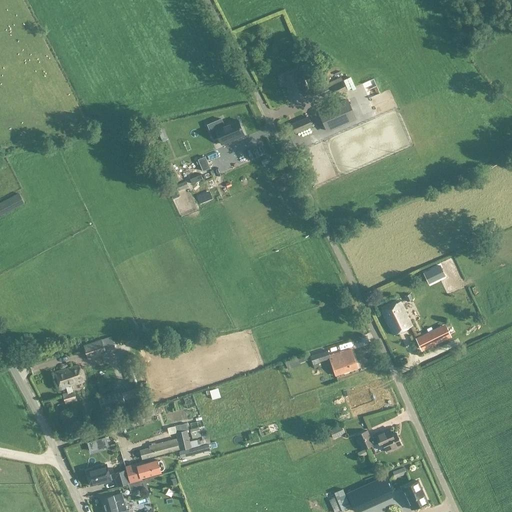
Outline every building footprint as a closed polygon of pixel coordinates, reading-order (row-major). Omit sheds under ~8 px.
[(300,53),(293,56),(299,70),(301,74),(308,71),(305,64),(300,53)] [(299,70),(283,77),(292,101),(309,94),(301,74),(299,70)] [(349,78),(344,81),(350,90),(355,88),(349,78)] [(347,91),(342,81),(328,88),(333,98),(347,91)] [(337,118),(324,124),(327,131),(355,119),(347,100),(332,107),(337,118)] [(308,117),(291,124),(295,134),(312,126),(308,117)] [(222,145),(244,135),(237,120),(224,126),(221,119),(207,125),(214,139),(219,137),(222,145)] [(169,134),(180,129),(177,123),(166,127),(169,134)] [(179,142),(183,151),(200,145),(195,130),(173,138),(175,144),(179,142)] [(258,149),(263,158),(268,155),(264,146),(258,149)] [(198,164),(200,163),(203,171),(210,168),(205,157),(198,160),(199,161),(197,162),(198,164)] [(169,186),(180,181),(171,163),(160,168),(169,186)] [(175,186),(178,192),(189,187),(186,181),(175,186)] [(19,193),(0,203),(0,215),(24,203),(19,193)] [(412,326),(401,302),(382,311),(393,335),(412,326)] [(422,349),(449,336),(444,326),(417,339),(422,349)] [(87,360),(104,354),(104,353),(113,349),(110,338),(83,347),(87,360)] [(339,354),(329,357),(327,351),(310,357),(313,364),(330,359),(336,375),(357,368),(351,350),(344,352),(345,354),(340,356),(339,354)] [(66,369),(54,372),(60,390),(66,387),(68,393),(63,395),(66,404),(76,400),(74,391),(73,392),(71,386),(72,386),(71,385),(79,383),(81,383),(80,382),(84,381),(78,365),(66,369)] [(132,388),(142,385),(136,367),(126,371),(132,388)] [(217,386),(208,389),(212,398),(220,395),(217,386)] [(126,407),(123,399),(120,391),(98,398),(104,415),(126,407)] [(149,410),(151,416),(157,414),(162,412),(160,406),(155,408),(149,410)] [(372,426),(376,434),(391,427),(387,419),(372,426)] [(176,432),(181,451),(191,448),(190,442),(187,429),(188,428),(187,422),(175,425),(176,431),(176,432)] [(344,433),(341,426),(330,431),(333,438),(344,433)] [(190,430),(193,439),(201,437),(199,428),(190,430)] [(374,445),(373,445),(379,442),(380,445),(383,443),(387,452),(401,446),(396,433),(392,435),(389,428),(375,434),(376,436),(371,438),(367,430),(356,435),(362,450),(374,445)] [(91,451),(108,446),(106,438),(88,443),(91,451)] [(180,449),(177,440),(177,439),(150,446),(150,448),(140,451),(142,459),(180,449)] [(190,442),(191,448),(201,446),(199,439),(190,442)] [(209,444),(189,450),(191,455),(210,450),(209,444)] [(158,461),(144,465),(144,462),(126,467),(127,471),(131,483),(142,480),(142,478),(161,473),(161,472),(164,471),(165,469),(163,463),(161,461),(158,462),(158,461)] [(86,471),(91,486),(103,483),(104,483),(111,481),(107,465),(94,468),(94,469),(86,471)] [(395,477),(406,473),(404,468),(393,472),(395,477)] [(127,471),(125,471),(114,474),(118,486),(131,483),(127,471)] [(384,477),(347,494),(355,511),(393,495),(384,477)] [(402,488),(411,510),(428,502),(418,481),(402,488)] [(342,511),(351,508),(343,489),(334,493),(342,511)] [(101,500),(104,511),(127,511),(122,494),(114,496),(101,500)] [(387,511),(404,511),(400,502),(386,508),(387,511)]
